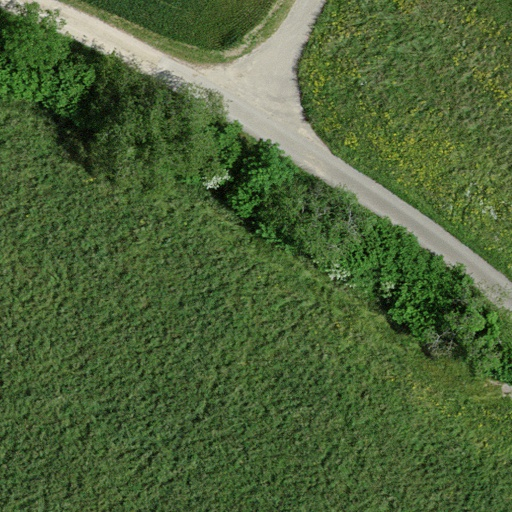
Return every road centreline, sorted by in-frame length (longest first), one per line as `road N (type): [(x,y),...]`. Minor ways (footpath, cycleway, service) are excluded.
road 1 (track): [(511,303),(421,229),(257,121),(16,0)]
road 2 (track): [(257,121),(318,0)]
